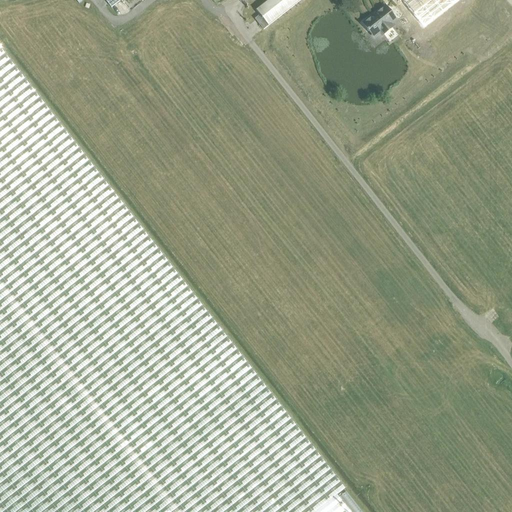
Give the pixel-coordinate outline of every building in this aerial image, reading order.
[(105,0),(111,8),(122,0),(105,0)] [(255,20),(256,21),(263,30),(302,0),(270,0),(256,11),(260,16),(255,20)] [(456,2),(454,0),(406,0),(398,7),(418,32),(456,2)] [(391,28),(389,24),(395,20),(385,7),(372,18),(371,17),(364,22),(365,23),(363,25),(373,37),(380,31),(383,35),(391,28)] [(0,511),(316,511),(338,495),(345,489),(0,47),(0,511)] [(350,511),(338,495),(316,511),(350,511)]
